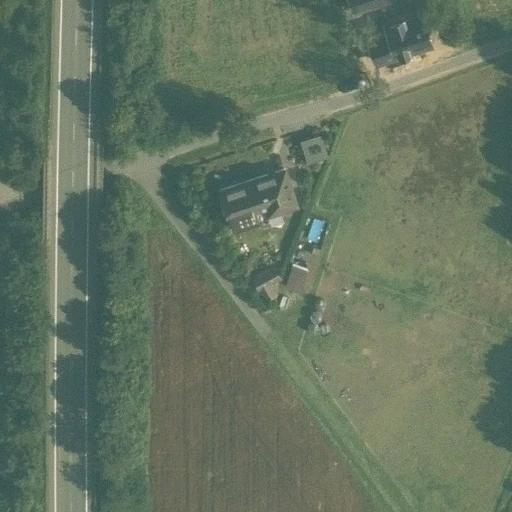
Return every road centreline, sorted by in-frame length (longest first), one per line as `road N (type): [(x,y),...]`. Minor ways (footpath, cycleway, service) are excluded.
road 1 (residential): [(511,33),(25,203),(0,219)]
road 2 (secondary): [(75,0),(70,511)]
road 3 (track): [(129,167),(393,511)]
